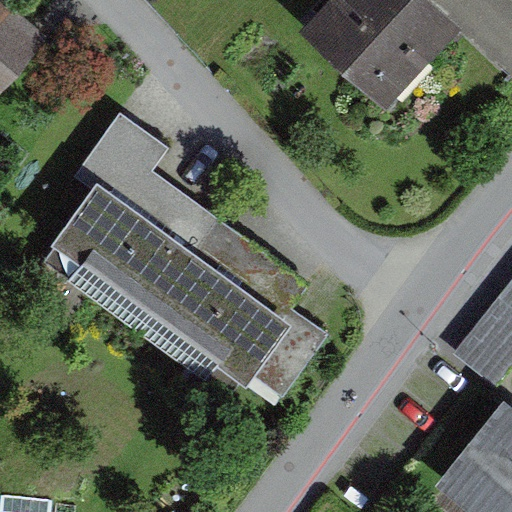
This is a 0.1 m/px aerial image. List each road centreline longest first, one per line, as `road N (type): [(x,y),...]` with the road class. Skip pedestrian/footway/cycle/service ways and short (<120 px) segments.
road 1 (residential): [(130,0),(417,308)]
road 2 (residential): [(278,511),(417,308)]
road 3 (residential): [(417,308),(511,184)]
